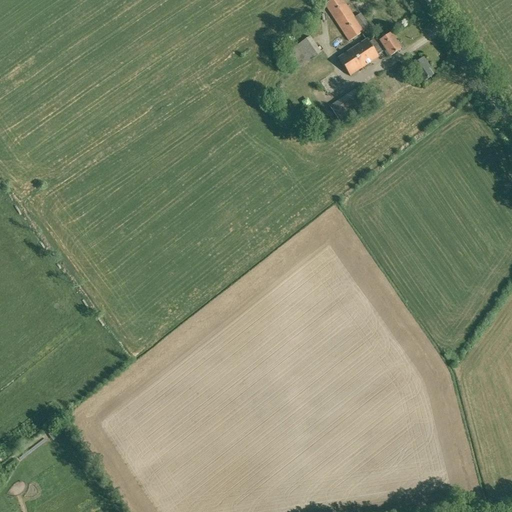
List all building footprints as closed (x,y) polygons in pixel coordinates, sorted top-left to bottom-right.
[(354,17),(342,0),(331,0),(324,5),(348,42),(370,27),(361,13),(354,17)] [(400,49),(390,34),(379,41),(380,42),(378,43),(375,38),(368,42),(366,39),(338,58),(350,76),(379,57),(377,55),(385,50),(389,56),(400,49)] [(299,68),(321,53),(310,37),(288,52),(299,68)] [(422,82),(433,75),(429,69),(430,68),(423,58),(411,66),(422,82)] [(364,97),(369,93),(364,84),(358,88),(364,97)] [(357,88),(329,106),(340,123),(368,104),(363,97),(357,89),(357,88)]
